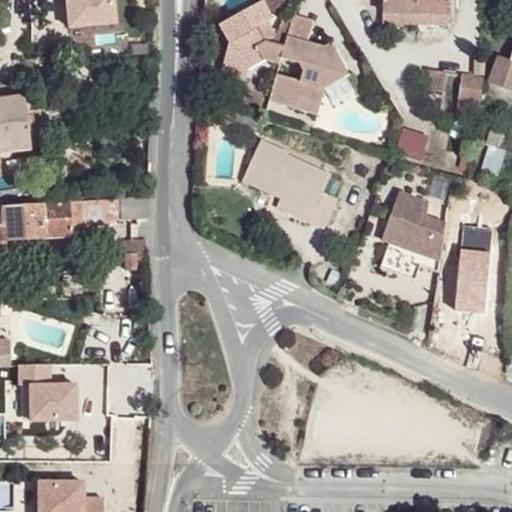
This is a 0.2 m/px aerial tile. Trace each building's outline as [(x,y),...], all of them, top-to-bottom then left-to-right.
[(64,0),(67,30),(120,24),(117,0),(64,0)] [(452,14),(451,0),(351,0),(351,1),(384,1),(384,14),(420,13),(420,25),(450,25),(450,14),(452,14)] [(260,1),(215,25),(224,42),(220,63),(245,68),(264,59),(283,64),(284,57),(288,39),(270,35),(265,24),(270,19),(260,1)] [(420,13),(384,14),(384,25),(420,25),(420,13)] [(315,22),(294,16),(288,39),(284,57),(293,59),(304,71),(302,79),(280,73),(271,97),(297,106),(300,96),(323,102),(326,90),(349,78),(330,45),(322,48),(308,44),(315,22)] [(511,59),(503,56),(493,81),(511,87),(511,59)] [(245,68),(220,63),(218,71),(243,77),(245,68)] [(451,77),(432,74),(426,112),(446,115),(451,77)] [(481,82),(467,79),(461,117),(479,120),(481,114),(483,104),(478,103),(481,82)] [(511,98),(497,95),(492,109),(511,114),(511,98)] [(323,102),(300,96),(297,106),(320,111),(323,102)] [(23,98),(0,100),(0,155),(30,151),(23,98)] [(236,111),(220,106),(215,121),(231,126),(236,111)] [(290,152),(262,140),(244,183),(281,199),(281,200),(310,213),(307,221),(324,228),(337,198),(323,192),(330,172),(288,156),(290,152)] [(428,201),(398,191),(380,239),(387,241),(379,266),(413,278),(418,264),(435,270),(444,223),(425,216),(428,201)] [(145,195),(84,201),(86,221),(86,226),(109,224),(109,220),(145,218),(145,195)] [(310,213),(281,200),(278,208),(307,221),(310,213)] [(77,201),(66,202),(68,228),(86,228),(86,226),(86,221),(79,221),(77,201)] [(84,201),(77,201),(79,221),(86,221),(84,201)] [(49,204),(0,208),(0,242),(0,243),(1,250),(30,249),(29,240),(68,237),(68,228),(66,202),(49,204)] [(145,238),(121,241),(125,271),(140,268),(137,261),(145,260),(145,238)] [(53,362),(17,363),(17,387),(29,387),(30,421),(78,420),(77,382),(53,383),(53,362)] [(86,478),(36,479),(36,511),(104,511),(104,497),(86,497),(86,478)]
